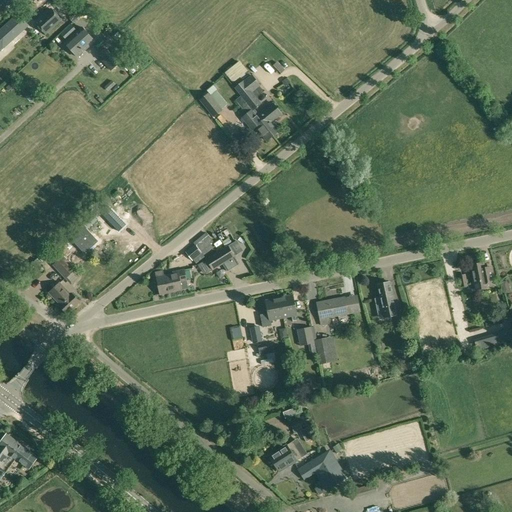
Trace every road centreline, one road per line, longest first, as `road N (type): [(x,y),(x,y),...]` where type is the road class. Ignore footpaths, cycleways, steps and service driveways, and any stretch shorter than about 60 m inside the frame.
road 1 (unclassified): [(75,324),(429,34)]
road 2 (unclassified): [(511,235),(75,324)]
road 3 (unclassified): [(280,511),(67,330)]
road 4 (secondary): [(150,511),(6,398)]
